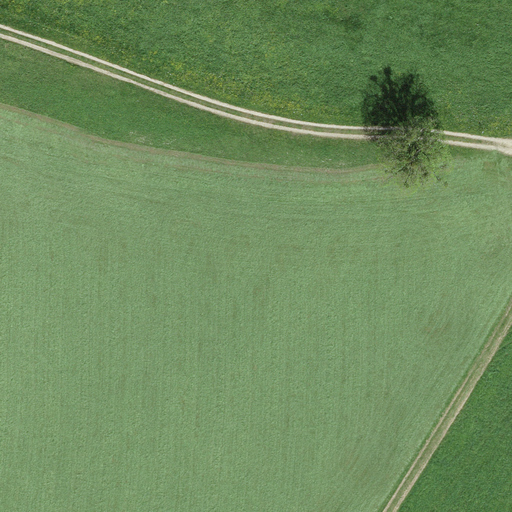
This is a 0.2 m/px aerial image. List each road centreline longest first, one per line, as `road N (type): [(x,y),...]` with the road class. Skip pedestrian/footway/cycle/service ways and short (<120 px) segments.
road 1 (track): [(511,148),(256,119),(0,31)]
road 2 (track): [(511,314),(390,511)]
